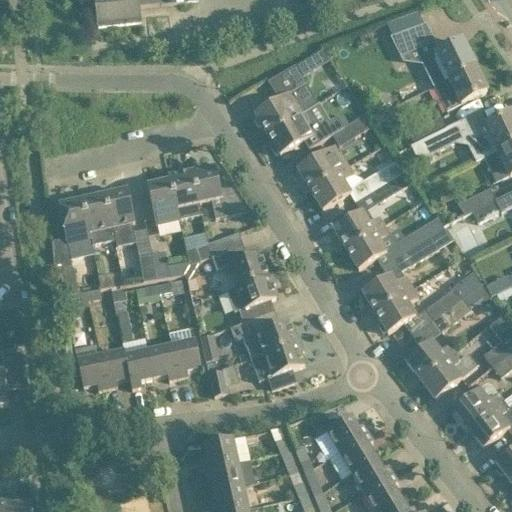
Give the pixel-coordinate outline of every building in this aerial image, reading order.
[(94,0),(98,30),(142,26),(140,10),(159,8),(198,4),(197,0),(94,0)] [(429,77),(435,90),(475,70),(462,45),(440,56),(425,28),(391,40),(403,65),(424,67),(429,77)] [(306,63),(296,69),(302,80),(309,76),(316,71),(310,60),(306,63)] [(254,120),(254,123),(258,129),(261,130),(262,129),(268,138),(306,114),(301,106),(293,94),(306,86),(303,80),(302,80),(296,69),(295,68),(268,85),(278,102),(255,117),(256,119),(254,120)] [(487,95),(475,70),(435,90),(446,116),(487,95)] [(306,114),(268,138),(273,147),(271,148),(271,151),(275,158),(278,158),(279,157),(280,159),(298,149),(309,142),(314,150),(333,138),(344,131),(337,120),(317,133),(312,124),(311,123),(306,114)] [(484,161),(511,147),(511,118),(511,117),(472,136),(476,144),(468,148),(476,165),(484,161)] [(344,131),(333,138),(340,150),(371,132),(363,120),(344,131)] [(408,147),(409,151),(415,147),(446,132),(441,120),(408,136),(413,144),(408,147)] [(400,169),(452,144),(446,132),(409,151),(410,151),(395,158),(400,169)] [(511,179),(511,147),(484,161),(497,187),(511,180),(511,179)] [(298,172),(310,193),(350,169),(342,156),(340,157),(336,149),(298,172)] [(350,169),(310,193),(323,214),(350,198),(356,206),(374,196),(404,177),(396,165),(365,184),(355,179),(350,169)] [(198,207),(201,219),(203,218),(200,209),(212,206),(215,223),(247,216),(227,184),(219,186),(215,170),(191,175),(198,207)] [(177,212),(180,225),(180,223),(201,219),(198,207),(191,175),(169,180),(170,185),(176,212),(177,212)] [(374,196),(356,206),(361,215),(366,212),(368,214),(412,187),(410,185),(405,177),(404,177),(374,196)] [(157,230),(180,225),(177,212),(176,212),(170,185),(148,190),(157,230)] [(458,209),(465,219),(473,215),(495,204),(496,204),(490,192),(458,209)] [(128,194),(104,199),(110,233),(111,232),(113,232),(115,244),(116,251),(136,246),(137,246),(135,236),(133,227),(136,226),(133,213),(128,194)] [(104,199),(82,204),(89,237),(90,243),(91,243),(93,249),(115,244),(113,232),(111,232),(110,233),(104,199)] [(59,210),(66,242),(68,249),(90,243),(89,237),(82,204),(73,207),(72,202),(60,205),(61,209),(59,210)] [(495,204),(473,215),(478,225),(479,226),(500,215),(495,204)] [(361,215),(333,231),(346,252),(385,229),(380,220),(373,224),(368,214),(366,212),(361,215)] [(385,229),(346,252),(359,273),(378,262),(383,271),(432,241),(444,233),(438,222),(397,247),(385,229)] [(208,247),(213,261),(244,250),(239,236),(208,247)] [(362,295),(375,316),(415,292),(407,280),(404,281),(402,277),(440,253),(432,241),(383,271),(388,279),(362,295)] [(186,255),(189,267),(189,266),(190,269),(184,279),(188,285),(195,273),(197,270),(200,266),(212,262),(213,261),(208,247),(186,255)] [(227,270),(235,291),(273,278),(269,269),(265,270),(260,257),(248,262),(244,250),(213,261),(212,262),(217,274),(227,270)] [(152,258),(157,284),(184,279),(190,269),(189,266),(189,267),(168,270),(165,256),(152,258)] [(152,258),(139,260),(143,286),(157,284),(152,258)] [(73,272),(60,274),(64,299),(74,298),(78,297),(77,291),(74,271),(73,272)] [(112,277),(98,279),(99,282),(102,299),(112,297),(111,292),(124,289),(122,280),(113,282),(112,277)] [(239,315),(244,327),(268,318),(264,307),(276,302),(272,289),(276,287),(273,278),(235,291),(227,295),(235,316),(239,315)] [(473,279),(455,293),(460,299),(463,303),(463,304),(482,290),(473,279)] [(171,287),(158,289),(160,299),(173,296),(171,287)] [(145,292),(136,294),(139,308),(161,304),(160,299),(158,289),(145,292)] [(463,303),(413,340),(422,352),(406,364),(421,384),(457,355),(451,347),(442,355),(433,343),(471,315),(470,313),(489,299),(482,290),(463,304),(463,303)] [(415,292),(375,316),(388,337),(403,328),(417,319),(410,307),(420,301),(415,292)] [(411,338),(413,340),(463,303),(460,299),(455,293),(426,314),(417,319),(403,328),(411,338)] [(99,294),(87,296),(88,305),(101,303),(99,294)] [(125,295),(112,298),(113,302),(123,345),(134,343),(127,314),(124,315),(122,305),(127,304),(125,295)] [(78,297),(74,298),(77,311),(88,309),(89,309),(88,305),(87,296),(78,297)] [(243,342),(251,363),(301,346),(298,336),(293,338),(288,325),(273,330),(268,318),(244,327),(231,332),(234,341),(239,343),(243,342)] [(511,338),(484,360),(492,370),(511,354),(511,338)] [(206,366),(220,363),(214,339),(201,342),(206,366)] [(121,342),(99,347),(102,361),(101,361),(108,394),(118,392),(117,386),(130,383),(132,394),(133,394),(130,383),(124,356),(121,342)] [(171,351),(179,384),(188,381),(187,376),(201,373),(195,346),(171,351)] [(304,355),(301,346),(251,363),(259,386),(268,382),(272,395),(297,386),(293,374),(305,370),(300,357),(304,355)] [(148,356),(154,383),(168,380),(169,386),(179,384),(171,351),(148,356)] [(0,409),(9,409),(7,388),(20,387),(16,352),(2,354),(2,359),(0,359),(0,409)] [(511,354),(492,370),(501,382),(511,373),(511,354)] [(457,355),(421,384),(436,403),(478,370),(468,358),(462,362),(457,355)] [(130,383),(133,394),(142,392),(141,387),(154,383),(148,356),(126,361),(125,356),(124,356),(130,383)] [(101,361),(77,366),(83,394),(98,390),(99,396),(108,394),(101,361)] [(223,375),(210,378),(215,401),(228,398),(226,386),(233,384),(235,376),(233,370),(223,373),(223,375)] [(454,413),(469,432),(505,404),(499,396),(498,397),(491,389),(488,388),(485,388),(454,413)] [(505,404),(469,432),(484,452),(511,431),(510,429),(511,426),(511,411),(510,413),(505,406),(506,405),(505,404)] [(327,435),(340,456),(368,439),(363,430),(358,433),(351,421),(327,435)] [(340,456),(352,477),(376,462),(369,450),(373,447),(368,439),(340,456)] [(276,446),(284,464),(292,461),(284,442),(276,446)] [(209,463),(203,465),(205,474),(238,466),(233,443),(205,449),(209,463)] [(296,455),(305,477),(313,472),(304,452),(296,455)] [(511,453),(496,466),(511,486),(511,484),(511,453)] [(284,464),(290,481),(299,477),(292,461),(284,464)] [(352,477),(365,498),(393,481),(388,472),(383,474),(376,462),(352,477)] [(238,466),(205,474),(207,483),(213,482),(216,496),(243,490),(238,466)] [(305,477),(315,500),(323,497),(324,496),(316,478),(313,473),(313,472),(305,477)] [(293,489),(297,497),(306,494),(302,485),(299,477),(290,481),(293,489)] [(365,498),(373,511),(385,511),(401,503),(394,491),(398,488),(393,481),(365,498)] [(219,509),(213,511),(248,511),(243,490),(216,496),(219,509)] [(297,497),(302,511),(307,511),(313,510),(306,494),(297,497)] [(315,500),(319,511),(329,511),(324,496),(323,497),(315,500)] [(8,502),(9,511),(33,511),(32,505),(19,507),(18,501),(8,502)] [(0,511),(9,511),(8,502),(0,502),(0,511)] [(406,511),(401,503),(385,511),(406,511)]
